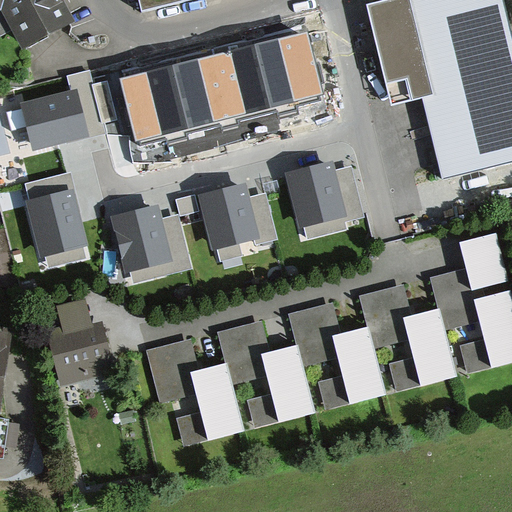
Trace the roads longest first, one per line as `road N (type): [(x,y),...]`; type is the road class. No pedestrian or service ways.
road 1 (unknown): [(95,308),(128,331),(148,332),(373,277),(396,262),(391,228)]
road 2 (residential): [(364,126),(122,187),(110,180),(100,152)]
road 3 (residential): [(330,0),(364,126)]
